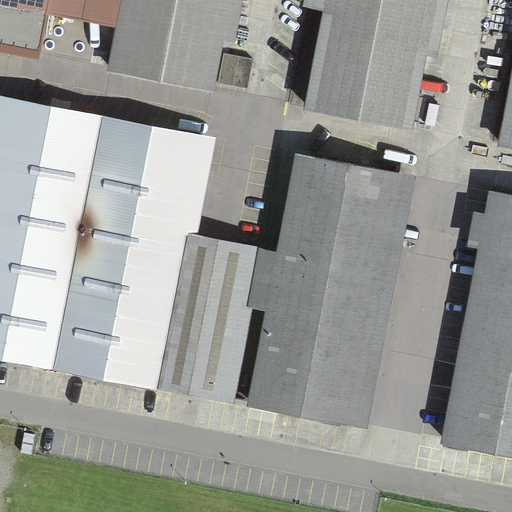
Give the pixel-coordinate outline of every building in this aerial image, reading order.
[(0,0),(0,47),(37,55),(45,14),(47,0),(0,0)] [(118,0),(47,0),(45,14),(114,26),(118,0)] [(105,69),(212,89),(222,40),(233,42),(241,0),(118,0),(114,26),(105,69)] [(325,0),(305,109),(413,129),(437,0),(325,0)] [(254,60),(223,54),(218,83),(248,88),(254,60)] [(511,78),(499,147),(511,149),(511,78)] [(0,100),(0,355),(157,387),(187,233),(197,235),(205,192),(215,137),(0,100)] [(268,311),(249,406),(361,428),(410,180),(298,158),(280,253),(260,248),(248,307),(254,308),(268,311)] [(511,195),(491,192),(442,445),(511,458),(511,195)] [(187,233),(157,387),(234,403),(254,308),(248,307),(260,248),(197,235),(187,233)]
